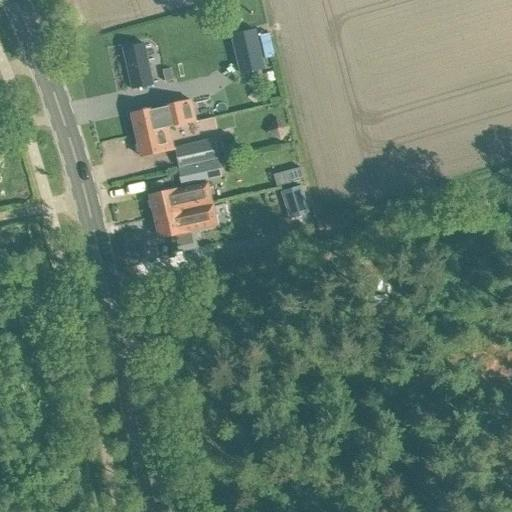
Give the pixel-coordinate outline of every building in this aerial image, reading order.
[(256,30),(230,36),(239,76),(265,70),(256,30)] [(142,45),(123,49),(131,89),(151,84),(142,45)] [(135,136),(168,128),(196,121),(191,100),(130,114),(135,136)] [(168,128),(135,136),(140,157),(173,150),(168,128)] [(213,139),(180,147),(173,148),(178,170),(218,161),(213,139)] [(214,163),(175,171),(179,188),(218,179),(214,163)] [(302,179),(299,168),(285,172),(289,183),(302,179)] [(154,218),(211,204),(207,183),(149,196),(154,218)] [(297,188),(277,194),(285,221),(305,215),(297,188)] [(211,204),(154,218),(159,239),(216,226),(211,204)]
